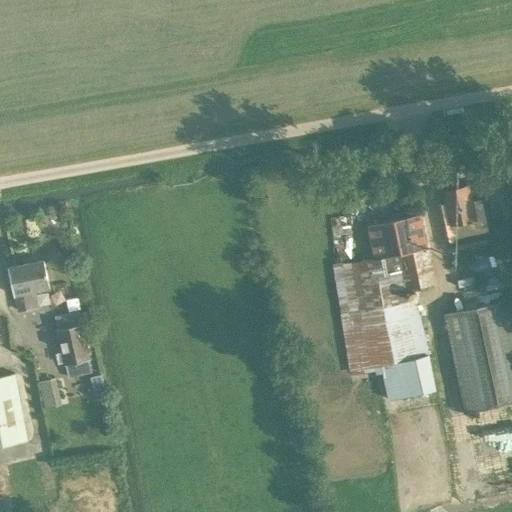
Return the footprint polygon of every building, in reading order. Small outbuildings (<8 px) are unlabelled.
[(447,245),(459,242),(479,237),(469,185),(443,191),(448,214),(440,217),(447,245)] [(334,266),(351,372),(401,362),(406,392),(437,385),(431,355),(430,356),(421,315),(416,300),(410,302),(407,291),(435,285),(421,214),(370,225),(376,258),(334,266)] [(9,267),(14,296),(15,296),(19,312),(39,307),(36,291),(50,288),(44,260),(9,267)] [(472,416),(511,405),(511,309),(509,298),(447,313),(472,416)] [(64,365),(65,365),(68,378),(92,372),(89,359),(91,359),(83,324),(80,324),(77,313),(55,318),(58,329),(56,330),(64,365)] [(0,445),(27,441),(14,373),(0,375),(0,445)] [(100,375),(90,377),(95,396),(105,393),(100,375)] [(54,376),(42,379),(48,407),(60,404),(54,376)]
